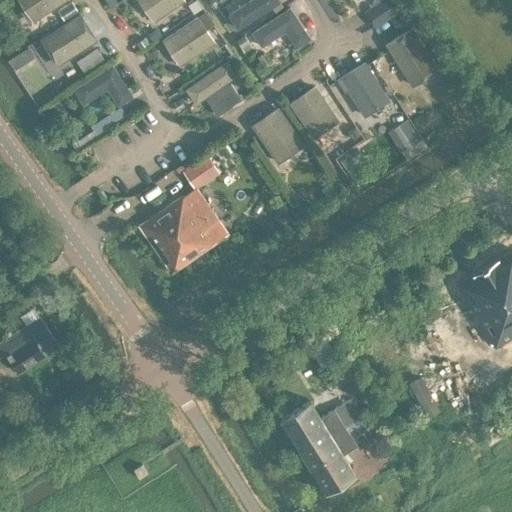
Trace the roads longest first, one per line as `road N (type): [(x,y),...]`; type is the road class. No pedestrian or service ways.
road 1 (tertiary): [(165,370),(511,154)]
road 2 (residential): [(182,146),(323,55),(322,22),(308,0)]
road 3 (tertiary): [(0,474),(165,370)]
road 4 (residential): [(85,0),(182,146)]
road 5 (unclassified): [(254,511),(165,370)]
road 6 (tertiary): [(72,234),(165,370)]
road 7 (residential): [(72,234),(182,146)]
road 8 (tertiary): [(0,130),(72,234)]
